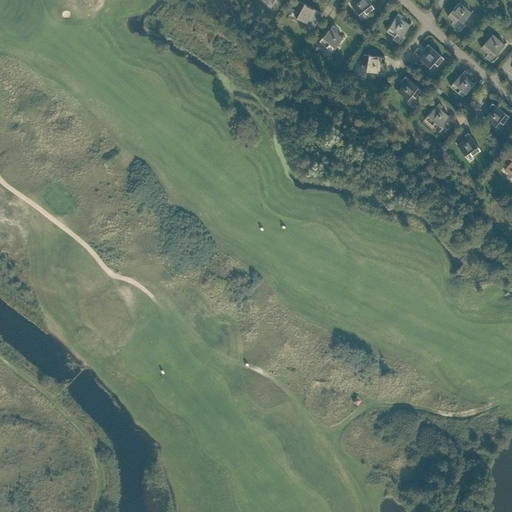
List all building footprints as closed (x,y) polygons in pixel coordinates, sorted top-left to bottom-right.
[(354,0),(350,3),(358,14),(363,10),(366,14),(374,7),(368,0),(354,0)] [(300,1),(295,10),(299,12),(296,17),(307,23),(307,24),(313,27),(319,18),(316,17),(319,11),(316,9),(300,1)] [(459,2),(448,15),(455,22),(458,18),(463,22),(471,12),(459,2)] [(398,13),(387,31),(395,36),(398,32),(403,36),(410,25),(401,18),(403,16),(398,13)] [(333,24),(319,41),(327,47),(330,44),(335,48),(343,38),(335,31),(337,28),(333,24)] [(493,34),(481,47),(489,54),(492,50),(496,54),(505,44),(493,34)] [(427,50),(420,58),(430,67),(434,62),(437,65),(444,58),(428,44),(424,48),(427,50)] [(364,54),(362,64),(367,65),(366,71),(379,73),(381,62),(384,63),(385,57),(364,54)] [(465,70),(450,86),(458,92),(461,89),(465,93),(474,83),(466,76),(469,73),(465,70)] [(404,82),(397,91),(407,99),(411,95),(415,98),(421,90),(405,76),(401,80),(404,82)] [(439,102),(425,118),(432,125),(435,122),(440,126),(449,116),(441,109),(443,106),(439,102)] [(492,109),(485,117),(495,126),(499,121),(503,124),(509,116),(492,103),(489,107),(492,109)] [(466,138),(457,144),(464,155),(469,152),(472,155),(480,150),(468,132),(464,135),(466,138)] [(504,136),(499,139),(503,146),(508,143),(504,136)] [(361,399),(356,396),(352,401),(358,405),(361,399)]
